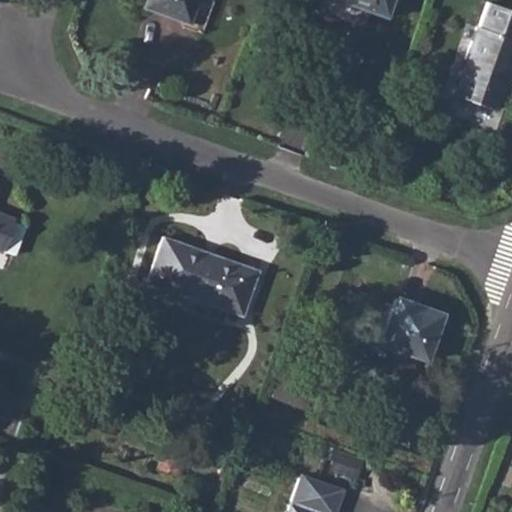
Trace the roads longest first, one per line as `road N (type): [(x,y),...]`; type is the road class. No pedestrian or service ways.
road 1 (residential): [(511,264),(28,88)]
road 2 (residential): [(441,511),(511,318)]
